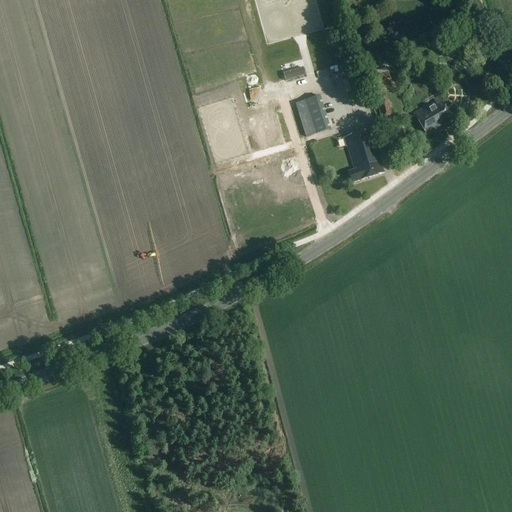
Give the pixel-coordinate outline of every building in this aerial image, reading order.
[(285,82),(305,76),(303,68),(283,74),(285,82)] [(370,73),(375,93),(392,89),(387,69),(370,73)] [(337,70),(317,80),(324,94),(344,83),(337,70)] [(383,92),(374,94),(380,118),(392,116),(388,101),(386,101),(383,92)] [(450,117),(439,98),(434,101),(437,105),(428,110),(427,108),(415,116),(428,137),(450,124),(447,119),(450,117)] [(270,104),(251,110),(263,150),(282,144),(270,104)] [(323,107),(309,111),(316,134),(330,129),(323,107)] [(353,185),(385,176),(372,133),(347,140),(357,173),(350,175),(353,185)] [(257,241),(261,251),(290,240),(287,230),(257,241)]
